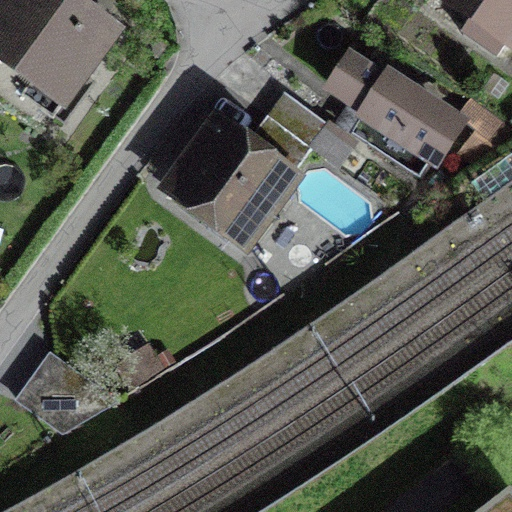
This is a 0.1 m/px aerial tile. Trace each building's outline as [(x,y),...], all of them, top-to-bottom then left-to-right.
[(0,0),(0,58),(62,103),(115,31),(71,0),(0,0)] [(496,50),(511,21),(511,0),(435,0),(429,11),(496,50)] [(420,177),(453,127),(399,92),(404,85),(382,70),(377,78),(350,61),(330,90),(357,108),(352,116),(344,128),(420,177)] [(327,124),(284,93),(277,104),(262,125),(253,138),(295,167),(327,124)] [(173,191),(242,242),(288,179),(220,129),(173,191)] [(113,402),(50,357),(18,401),(62,433),(113,402)] [(482,511),(511,511),(511,495),(509,492),(482,511)]
